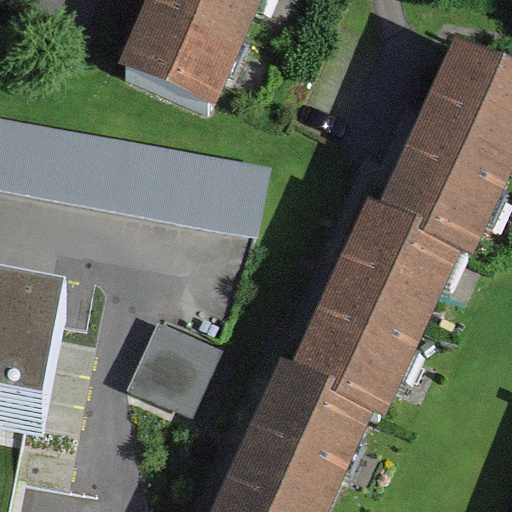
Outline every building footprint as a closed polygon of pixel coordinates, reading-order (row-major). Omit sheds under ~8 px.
[(268,0),(152,0),(119,77),(217,119),(268,0)] [(511,78),(465,56),(384,226),(457,260),(472,267),(511,183),(511,78)] [(0,193),(263,240),(276,169),(0,120),(0,193)] [(370,219),(296,376),(373,413),(382,417),(457,260),(384,226),(370,219)] [(63,330),(0,318),(0,434),(42,442),(63,330)] [(221,360),(160,333),(131,397),(192,424),(221,360)] [(325,511),(373,413),(296,376),(282,369),(213,511),(325,511)]
